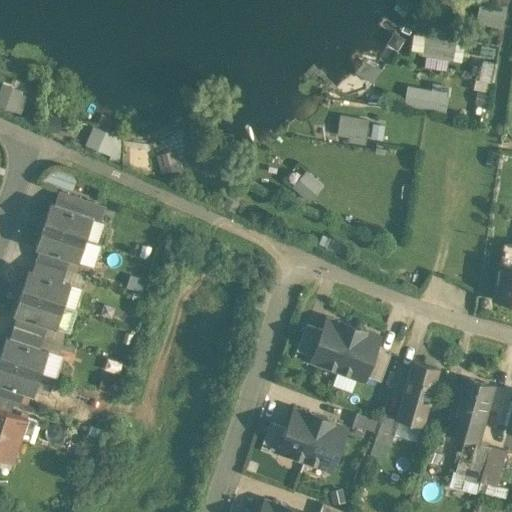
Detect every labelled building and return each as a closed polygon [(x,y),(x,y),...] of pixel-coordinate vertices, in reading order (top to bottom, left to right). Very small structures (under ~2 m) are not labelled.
[(504,6),(484,2),(480,21),(500,25),(504,6)] [(444,57),(447,39),(425,35),(422,53),(444,57)] [(488,80),(492,59),(481,58),(478,78),(488,80)] [(0,88),(0,104),(21,113),(28,93),(2,83),(0,88)] [(433,84),(431,91),(445,94),(447,87),(433,84)] [(442,112),(445,94),(431,91),(407,88),(405,105),(442,112)] [(366,139),(369,119),(341,115),(338,135),(366,139)] [(109,159),(120,163),(123,137),(94,126),(85,143),(111,155),(109,159)] [(175,148),(156,154),(163,178),(182,173),(175,148)] [(323,185),(306,171),(292,187),(309,201),(323,185)] [(106,206),(58,190),(54,202),(93,215),(92,216),(101,219),(106,206)] [(54,202),(50,201),(43,223),(85,237),(86,237),(92,216),(93,215),(54,202)] [(85,237),(43,223),(35,245),(39,246),(69,256),(93,264),(101,242),(86,237),(85,237)] [(511,246),(505,245),(502,262),(499,261),(493,299),(511,301),(511,246)] [(69,256),(39,246),(36,258),(66,268),(69,256)] [(66,268),(36,258),(32,269),(62,279),(66,268)] [(32,269),(28,268),(20,290),(63,304),(71,282),(62,279),(32,269)] [(63,304),(20,290),(13,312),(17,313),(47,323),(56,326),(63,304)] [(47,323),(17,313),(13,324),(44,334),(47,323)] [(340,322),(326,317),(322,328),(313,354),(311,358),(338,368),(353,325),(341,320),(340,322)] [(322,328),(305,322),(296,348),(313,354),(322,328)] [(44,334),(13,324),(10,336),(40,346),(44,334)] [(366,329),(353,325),(338,368),(364,377),(365,374),(375,347),(379,336),(365,331),(366,329)] [(10,336),(6,334),(0,351),(0,356),(41,370),(48,349),(40,346),(10,336)] [(390,353),(375,347),(365,374),(380,379),(390,353)] [(41,370),(0,356),(0,381),(25,390),(34,393),(41,370)] [(438,367),(412,360),(396,416),(396,417),(399,418),(422,424),(438,367)] [(495,384),(462,375),(448,425),(447,432),(464,437),(477,441),(479,441),(495,384)] [(25,390),(0,381),(0,393),(11,397),(21,401),(25,390)] [(0,393),(0,406),(7,409),(11,397),(0,393)] [(0,406),(0,430),(20,438),(27,416),(7,409),(0,406)] [(308,412),(294,407),(287,426),(278,448),(279,449),(305,458),(321,415),(308,410),(308,412)] [(379,419),(356,411),(352,422),(375,430),(379,419)] [(396,416),(384,412),(375,437),(390,443),(399,418),(396,417),(396,416)] [(333,419),(321,415),(305,458),(331,468),(346,426),(332,421),(333,419)] [(287,426),(270,420),(260,447),(278,454),(279,449),(278,448),(287,426)] [(448,425),(438,423),(433,442),(443,445),(447,432),(448,425)] [(20,438),(0,430),(0,455),(13,460),(20,438)] [(477,441),(464,437),(458,459),(470,462),(471,462),(477,441)] [(479,441),(477,441),(471,462),(470,462),(470,463),(484,467),(490,444),(479,441)] [(506,449),(490,444),(484,467),(480,480),(496,485),(506,449)] [(484,467),(470,463),(470,462),(458,459),(455,470),(467,474),(469,478),(480,481),(480,480),(484,467)] [(278,504),(264,499),(259,511),(289,511),(291,506),(279,502),(278,504)] [(344,511),(345,510),(322,502),(318,511),(344,511)]
